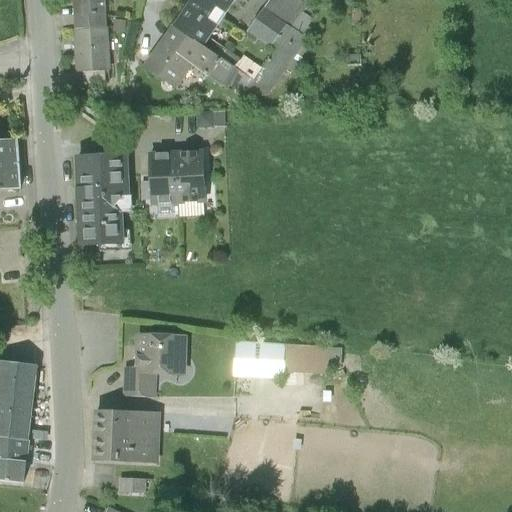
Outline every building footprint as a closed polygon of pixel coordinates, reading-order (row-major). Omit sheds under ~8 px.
[(74,0),(76,31),(107,29),(105,0),(74,0)] [(193,0),(147,70),(175,89),(191,65),(208,41),(235,0),(193,0)] [(258,40),(275,51),(283,40),(291,29),(304,38),(309,31),(307,29),(312,21),(302,14),(311,0),(272,0),(245,38),(255,45),(258,40)] [(109,72),(107,29),(76,31),(78,73),(109,72)] [(291,29),(283,40),(275,51),(261,72),(253,82),(254,83),(249,89),(262,97),(266,97),(287,67),(294,71),(298,66),(292,61),(307,40),(304,38),(291,29)] [(241,64),(208,41),(191,65),(217,85),(228,90),(230,87),(246,94),(249,89),(254,83),(253,82),(261,72),(244,60),(241,64)] [(198,116),(199,132),(214,131),(213,116),(198,116)] [(0,142),(0,190),(18,190),(16,142),(0,142)] [(202,155),(176,156),(178,204),(204,202),(202,155)] [(152,205),(178,204),(176,156),(150,157),(152,205)] [(126,158),(78,160),(80,202),(104,201),(121,214),(129,206),(126,158)] [(104,201),(80,202),(82,246),(122,244),(121,214),(104,201)] [(124,374),(123,400),(153,401),(154,375),(184,377),(185,339),(138,337),(136,375),(124,374)] [(285,344),(239,341),(237,374),(282,377),(283,371),(285,344)] [(329,347),(285,344),(283,371),(327,374),(329,347)] [(0,361),(0,438),(26,442),(35,366),(0,361)] [(97,414),(95,463),(154,466),(157,417),(97,414)] [(0,462),(24,465),(26,442),(0,438),(0,462)] [(0,462),(0,483),(20,487),(24,465),(0,462)] [(146,480),(120,478),(119,491),(145,493),(146,480)]
